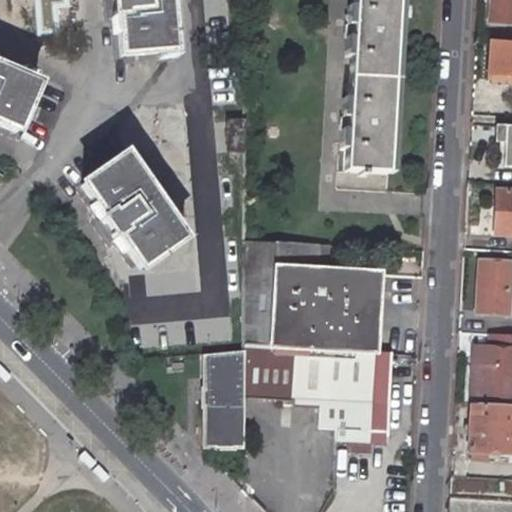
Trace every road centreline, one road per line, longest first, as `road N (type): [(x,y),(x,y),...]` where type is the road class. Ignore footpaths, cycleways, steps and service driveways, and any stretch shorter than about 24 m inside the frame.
road 1 (residential): [(460,0),(430,511)]
road 2 (unclassified): [(0,317),(190,511)]
